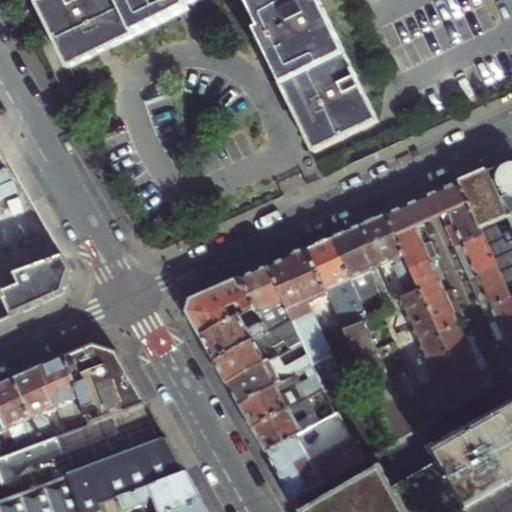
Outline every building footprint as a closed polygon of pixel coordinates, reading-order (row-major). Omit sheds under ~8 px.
[(55,0),(42,6),(71,67),(102,52),(191,10),(189,7),(203,0),(247,0),(247,1),(262,32),(258,34),(268,54),(294,107),(316,153),(344,139),(390,117),(331,0),(326,0),(327,0),(326,0),(55,0)] [(511,166),(510,166),(507,167),(504,169),(501,172),(499,174),(497,179),(497,182),(498,187),(500,190),(502,192),(507,195),(500,199),(509,219),(511,225),(511,166)] [(470,178),(459,183),(470,206),(481,231),(509,219),(500,199),(497,193),(490,196),(480,174),(470,178)] [(470,206),(459,183),(446,189),(433,195),(443,218),(449,215),(470,206)] [(437,220),(443,218),(433,195),(427,197),(423,200),(433,222),(437,220)] [(387,216),(397,238),(417,229),(433,222),(423,200),(413,204),(395,212),(387,216)] [(481,231),(470,206),(449,215),(453,225),(447,228),(451,239),(456,250),(484,237),(481,231)] [(411,269),(397,238),(387,216),(375,221),(362,227),(381,268),(394,263),(394,268),(407,296),(420,290),(411,269)] [(359,228),(357,229),(377,275),(380,274),(383,273),(381,268),(362,227),(359,228)] [(346,234),(333,240),(361,304),(385,294),(377,275),(357,229),(346,234)] [(417,229),(397,238),(411,269),(431,261),(438,258),(430,241),(428,236),(421,239),(417,229)] [(484,237),(456,250),(464,267),(469,280),(498,268),(484,237)] [(361,304),(333,240),(321,245),(308,251),(335,311),(344,331),(359,325),(355,315),(364,311),(361,304)] [(317,319),(335,311),(308,251),(289,260),(269,269),(292,321),(299,335),(309,356),(313,366),(314,369),(335,359),(317,319)] [(0,282),(0,287),(13,317),(64,295),(69,278),(72,270),(65,258),(0,282)] [(438,277),(431,261),(411,269),(420,290),(425,302),(445,293),(438,277)] [(498,268),(469,280),(477,295),(484,311),(491,308),(511,299),(498,268)] [(257,274),(243,280),(255,310),(263,324),(268,334),(285,325),(292,321),(269,269),(257,274)] [(248,314),(255,310),(243,280),(219,291),(192,302),(188,314),(196,328),(202,339),(235,321),(230,311),(242,305),(248,314)] [(433,318),(425,302),(420,290),(407,296),(399,299),(407,316),(411,326),(433,318)] [(460,307),(452,290),(445,293),(425,302),(433,318),(440,335),(467,323),(460,307)] [(498,343),(505,340),(511,336),(511,299),(491,308),(497,322),(490,325),(492,328),(498,343)] [(268,334),(263,324),(251,331),(243,316),(235,321),(202,339),(208,350),(216,363),(256,341),(260,339),(268,334)] [(417,340),(424,355),(445,346),(440,335),(433,318),(411,326),(417,340)] [(299,335),(292,321),(285,325),(268,334),(260,339),(265,349),(271,351),(299,335)] [(359,325),(344,331),(356,359),(378,349),(371,335),(366,322),(359,325)] [(473,337),(467,323),(440,335),(445,346),(455,367),(481,355),(473,337)] [(498,343),(504,356),(511,352),(505,340),(498,343)] [(256,341),(216,363),(224,377),(230,386),(269,364),(256,341)] [(95,346),(68,358),(98,425),(82,431),(70,435),(57,440),(61,451),(118,430),(114,419),(149,406),(120,354),(95,346)] [(431,370),(436,382),(457,373),(455,367),(445,346),(424,355),(431,370)] [(378,349),(356,359),(368,387),(390,378),(384,364),(378,349)] [(486,365),(481,355),(455,367),(457,373),(470,401),(495,387),(486,365)] [(242,408),(286,382),(298,375),(313,366),(309,356),(286,369),(280,357),(269,364),(230,386),(236,398),(242,408)] [(70,435),(82,431),(98,425),(68,358),(56,363),(43,369),(52,390),(49,391),(57,410),(59,409),(67,429),(70,435)] [(52,390),(43,369),(30,375),(17,381),(45,445),(57,440),(54,434),(49,421),(44,416),(57,410),(49,391),(52,390)] [(420,422),(423,428),(470,401),(457,373),(436,382),(442,394),(445,401),(439,402),(443,411),(420,422)] [(298,375),(286,382),(291,391),(303,384),(298,375)] [(256,432),(325,392),(317,376),(303,384),(291,391),(286,382),(242,408),(250,421),(256,432)] [(396,391),(390,378),(368,387),(381,414),(402,406),(396,391)] [(6,386),(0,388),(0,402),(4,411),(0,412),(9,432),(11,431),(25,425),(25,431),(31,443),(33,449),(45,445),(17,381),(6,386)] [(329,402),(325,392),(256,432),(263,445),(268,454),(304,433),(301,429),(307,425),(305,421),(316,415),(314,411),(329,402)] [(0,461),(7,459),(4,451),(0,443),(0,442),(0,435),(9,432),(0,412),(4,411),(0,402),(0,461)] [(402,406),(381,414),(392,441),(398,443),(415,433),(408,418),(402,406)] [(511,511),(511,409),(429,455),(433,463),(437,463),(465,511),(511,511)] [(309,443),(342,423),(337,414),(335,415),(304,433),(268,454),(282,479),(295,501),(341,475),(365,461),(352,440),(314,462),(304,443),(309,443)] [(70,435),(67,429),(54,434),(57,440),(70,435)] [(168,439),(71,477),(83,511),(107,511),(105,506),(121,499),(188,474),(168,439)] [(18,448),(20,454),(33,449),(31,443),(18,448)] [(18,448),(17,445),(4,451),(7,459),(20,454),(18,448)] [(465,511),(437,463),(433,463),(434,465),(394,489),(384,471),(375,475),(305,511),(465,511)] [(341,475),(295,501),(301,511),(305,511),(375,475),(372,470),(346,484),(341,475)] [(161,511),(182,511),(205,504),(198,491),(188,474),(121,499),(124,506),(130,504),(132,511),(149,505),(152,499),(156,497),(161,511)] [(0,511),(83,511),(71,477),(0,503),(0,511)]
